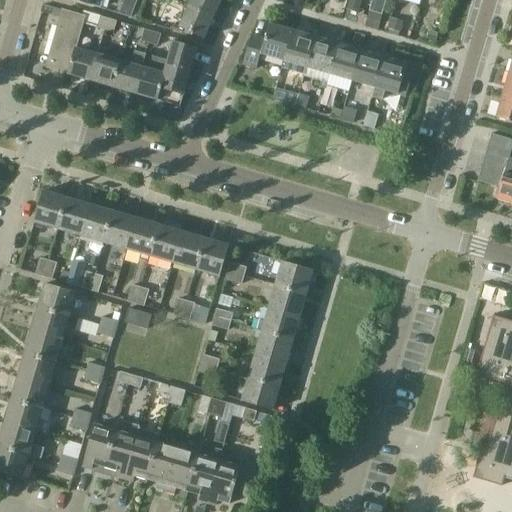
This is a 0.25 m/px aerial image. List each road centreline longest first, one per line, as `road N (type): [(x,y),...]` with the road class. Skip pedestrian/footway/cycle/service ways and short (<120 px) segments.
road 1 (residential): [(349,511),(427,236)]
road 2 (residential): [(427,236),(186,163)]
road 3 (residential): [(427,236),(488,0)]
road 4 (residential): [(259,0),(186,163)]
road 5 (residential): [(0,268),(43,123)]
road 6 (residential): [(186,163),(43,123)]
